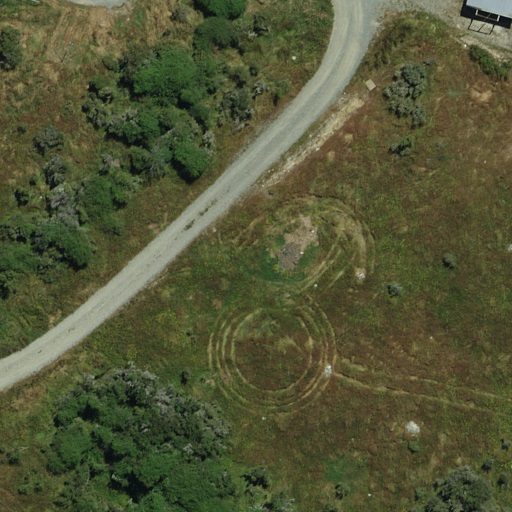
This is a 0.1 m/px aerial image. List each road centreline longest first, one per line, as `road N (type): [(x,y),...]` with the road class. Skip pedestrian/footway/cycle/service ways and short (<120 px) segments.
road 1 (track): [(0,377),(228,174),(387,5)]
road 2 (track): [(377,0),(511,59)]
